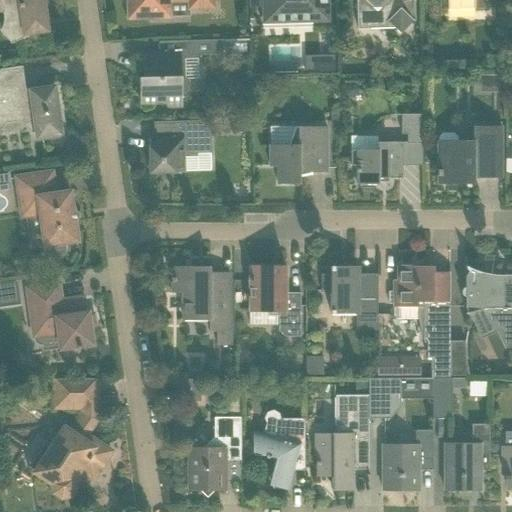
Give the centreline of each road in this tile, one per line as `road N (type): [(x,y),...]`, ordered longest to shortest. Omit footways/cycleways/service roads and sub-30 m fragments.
road 1 (residential): [(511,231),(112,233)]
road 2 (residential): [(161,511),(152,500),(112,233)]
road 3 (residential): [(112,233),(116,210),(87,0)]
